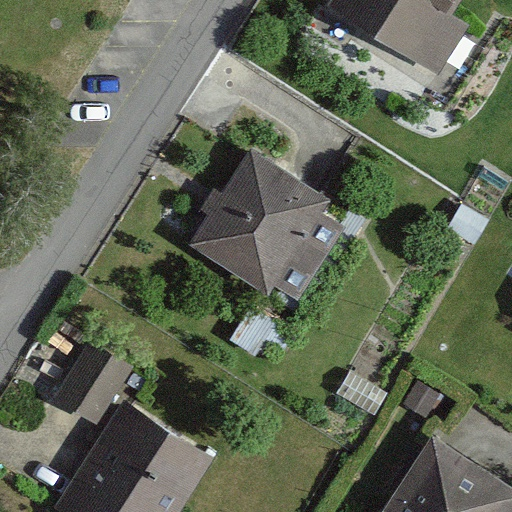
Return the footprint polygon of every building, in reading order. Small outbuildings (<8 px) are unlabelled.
[(443,0),(319,0),(433,71),(467,18),(442,3),(443,0)] [(354,205),(244,140),(188,233),(298,298),(354,205)] [(137,363),(89,335),(56,392),(104,420),(118,395),(137,363)] [(194,511),(227,456),(118,395),(104,420),(55,505),(67,511),(194,511)] [(507,511),(511,504),(511,468),(430,425),(383,511),(507,511)]
